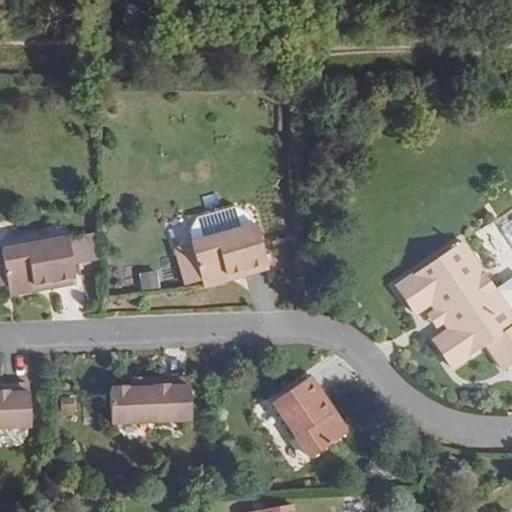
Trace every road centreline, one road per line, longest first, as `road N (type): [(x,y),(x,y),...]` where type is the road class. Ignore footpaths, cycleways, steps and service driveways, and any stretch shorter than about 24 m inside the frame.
road 1 (residential): [(0,341),(313,329),(346,343),(426,416),(457,428),(511,430)]
road 2 (track): [(0,43),(511,43)]
